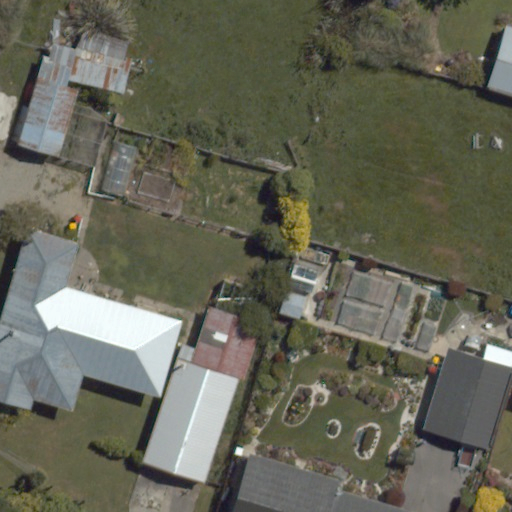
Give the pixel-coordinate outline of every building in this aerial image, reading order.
[(76,49),(51,42),(21,143),(57,154),(79,81),(125,94),(134,63),(124,60),(130,39),(83,26),(76,49)] [(511,27),(506,26),(488,87),(511,93),(511,27)] [(84,375),(161,398),(184,321),(68,287),(82,242),(28,226),(0,318),(0,400),(31,410),(34,399),(73,411),(84,375)] [(184,344),(144,460),(204,481),(239,380),(245,382),(265,324),(210,306),(195,348),(184,344)] [(511,369),(449,350),(424,429),(488,449),(511,372),(511,369)] [(341,480),(249,453),(231,511),(407,511),(337,491),(341,480)] [(192,511),(165,503),(162,511),(192,511)]
